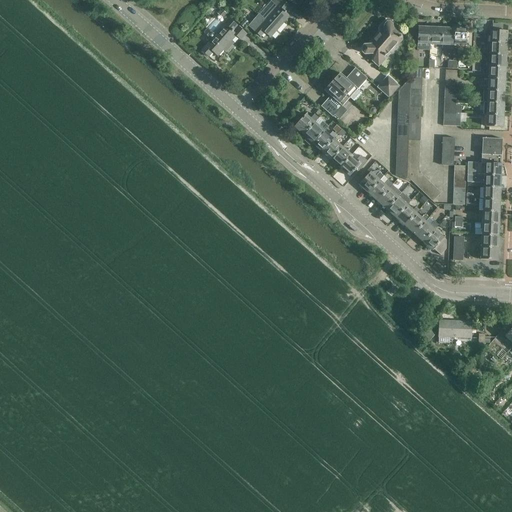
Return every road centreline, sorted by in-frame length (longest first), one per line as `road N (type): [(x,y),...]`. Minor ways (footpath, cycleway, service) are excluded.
road 1 (tertiary): [(511,296),(432,287),(234,110)]
road 2 (tertiary): [(234,110),(112,0)]
road 3 (residential): [(234,110),(336,0)]
